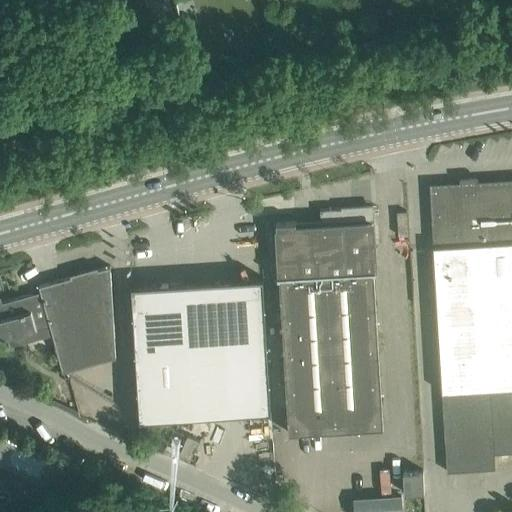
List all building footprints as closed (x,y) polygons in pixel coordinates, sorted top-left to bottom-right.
[(0,46),(3,48),(11,46),(9,39),(0,7),(0,46)] [(511,177),(429,183),(447,471),(495,468),(495,452),(511,451),(511,177)] [(320,209),(321,223),(296,225),(296,220),(276,221),(289,432),(383,426),(374,271),(376,271),(372,205),(320,209)] [(0,338),(50,324),(63,371),(116,356),(110,265),(39,284),(41,290),(0,301),(0,338)] [(138,285),(131,284),(140,418),(271,410),(263,276),(256,277),(256,278),(182,283),(138,285)] [(179,452),(190,457),(199,439),(188,434),(179,452)] [(406,492),(425,491),(424,469),(405,470),(406,492)]
